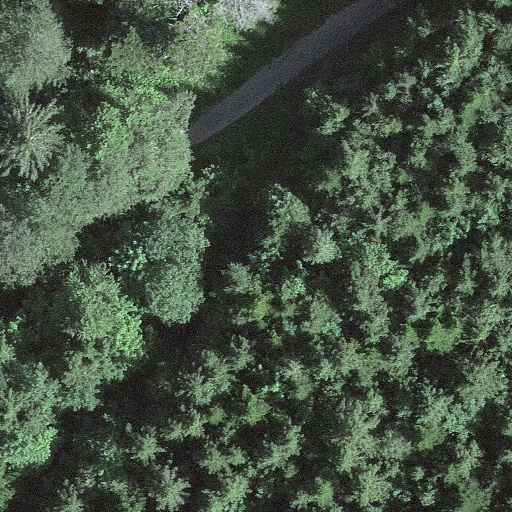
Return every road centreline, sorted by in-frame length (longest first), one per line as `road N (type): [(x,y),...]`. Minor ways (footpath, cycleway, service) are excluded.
road 1 (track): [(12,511),(266,197),(361,0)]
road 2 (track): [(349,0),(246,89),(53,228),(0,251)]
